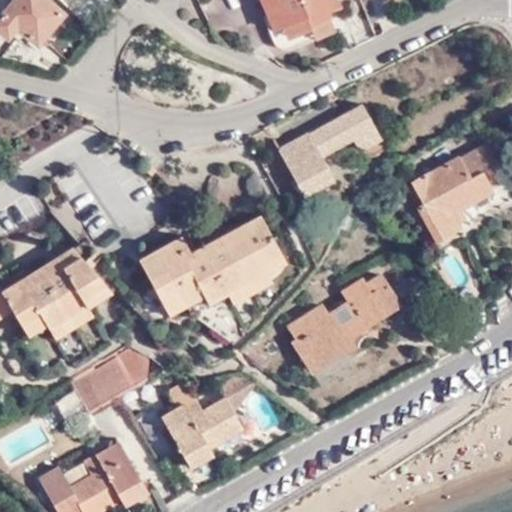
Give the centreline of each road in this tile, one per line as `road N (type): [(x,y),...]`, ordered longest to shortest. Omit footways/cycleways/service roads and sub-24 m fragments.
road 1 (residential): [(209,511),(511,330)]
road 2 (residential): [(303,89),(204,47),(143,3),(73,96)]
road 3 (residential): [(73,96),(174,123),(211,124),(303,89)]
road 4 (residential): [(303,89),(485,0)]
road 5 (unknown): [(116,108),(80,144),(0,196)]
